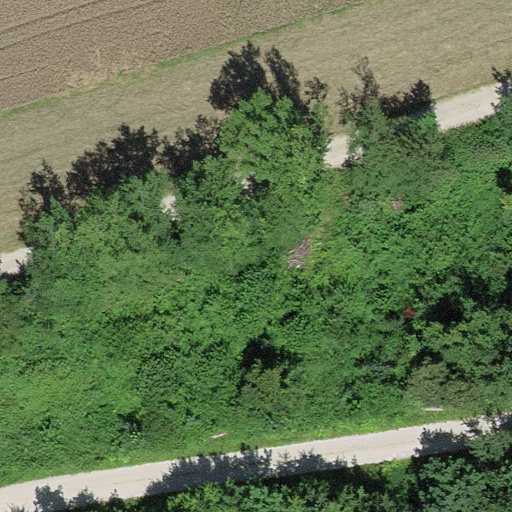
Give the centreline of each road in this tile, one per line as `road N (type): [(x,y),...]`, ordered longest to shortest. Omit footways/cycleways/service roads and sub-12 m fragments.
road 1 (track): [(511,81),(0,270)]
road 2 (track): [(0,505),(20,496),(511,434)]
